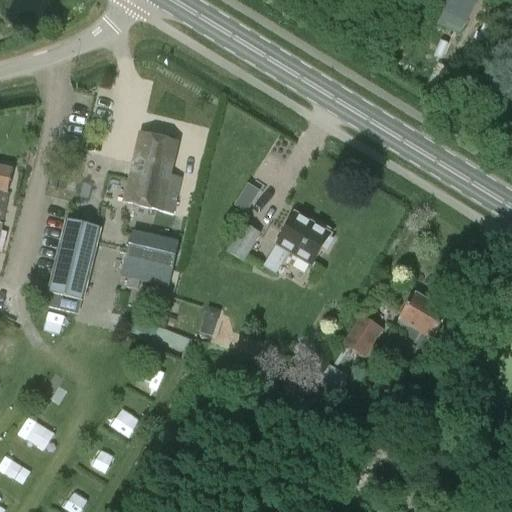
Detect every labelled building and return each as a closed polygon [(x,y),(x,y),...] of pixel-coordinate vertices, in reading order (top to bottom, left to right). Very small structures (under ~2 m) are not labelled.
[(181,179),(170,175),(177,143),(140,134),(123,204),(161,213),(172,216),(181,179)] [(0,225),(7,195),(12,171),(0,168),(0,252),(2,253),(6,233),(1,232),(2,225),(0,225)] [(276,245),(263,268),(276,275),(288,253),(311,267),(329,237),(294,215),(276,245)] [(82,303),(101,229),(66,220),(47,293),(82,303)] [(242,223),(225,253),(242,264),(243,264),(250,252),(261,236),(242,223)] [(132,232),(121,279),(128,281),(126,288),(137,291),(139,283),(167,290),(173,270),(172,269),(178,243),(132,232)] [(398,322),(394,329),(405,335),(409,329),(430,341),(447,313),(414,294),(398,322)] [(51,314),(44,331),(62,337),(68,321),(51,314)] [(383,331),(361,317),(343,346),(365,360),(383,331)] [(166,345),(170,335),(158,330),(154,340),(166,345)] [(0,363),(11,367),(16,349),(0,344),(0,363)] [(111,429),(128,440),(140,423),(122,412),(111,429)] [(36,444),(45,425),(28,417),(19,436),(36,444)] [(70,491),(62,510),(67,511),(82,511),(88,498),(70,491)]
